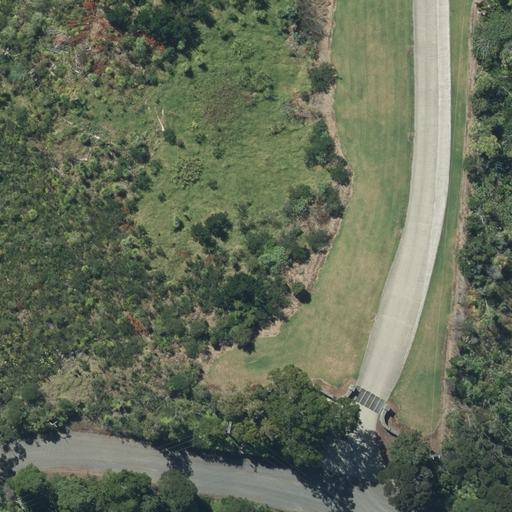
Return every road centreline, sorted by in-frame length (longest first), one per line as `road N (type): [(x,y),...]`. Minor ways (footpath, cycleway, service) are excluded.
road 1 (unclassified): [(350,497),(423,188),(430,0)]
road 2 (unclassified): [(0,479),(157,465),(350,497)]
